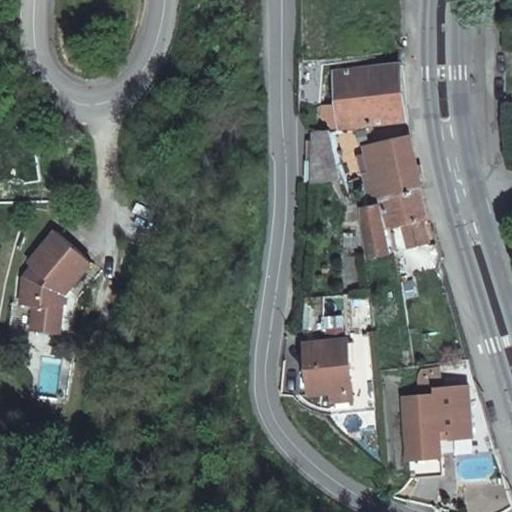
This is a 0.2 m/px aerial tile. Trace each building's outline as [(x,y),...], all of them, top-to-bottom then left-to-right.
[(406,96),(403,65),(337,72),(340,104),(325,105),(326,115),(340,131),(345,131),(345,127),(397,121),(398,128),(410,126),(406,96)] [(373,130),(353,131),(356,145),(374,141),(373,130)] [(331,131),(321,131),(319,182),(345,182),(331,131)] [(425,190),(413,138),(368,149),(374,174),(368,176),(375,203),(385,200),(425,190)] [(365,211),(365,215),(370,250),(386,248),(384,231),(412,225),(418,244),(432,241),(427,221),(432,220),(425,190),(385,200),(386,207),(376,209),(365,211)] [(100,264),(64,232),(36,263),(40,267),(32,277),(28,304),(42,306),(39,331),(67,335),(72,296),(100,264)] [(353,338),(310,344),(313,357),(316,372),(319,386),(321,396),(339,390),(358,389),(353,338)] [(435,396),(402,399),(406,442),(439,438),(438,431),(450,430),(450,437),(471,435),(467,387),(434,390),(435,396)] [(359,397),(358,389),(339,390),(340,399),(359,397)] [(409,479),(415,478),(442,476),(439,438),(406,442),(409,479)]
